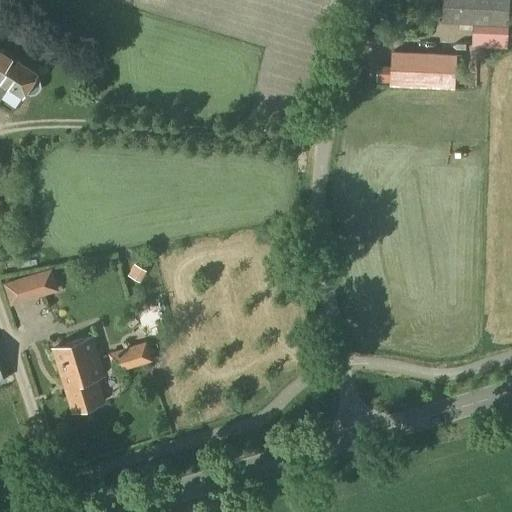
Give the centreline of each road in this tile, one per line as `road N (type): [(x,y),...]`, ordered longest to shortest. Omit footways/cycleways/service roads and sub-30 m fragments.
road 1 (unclassified): [(354,438),(317,193),(328,120),(363,0)]
road 2 (secondary): [(107,511),(354,438)]
road 3 (secondary): [(354,438),(511,389)]
